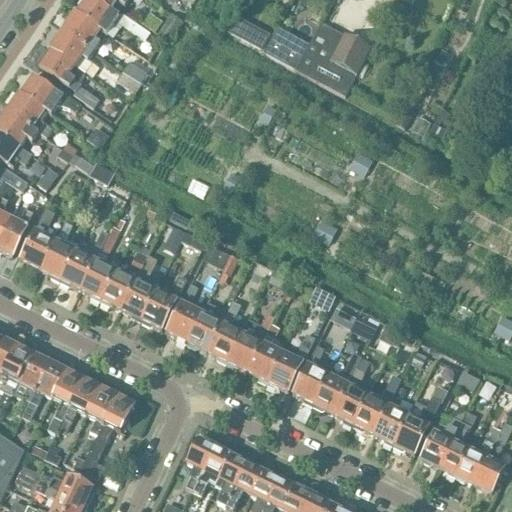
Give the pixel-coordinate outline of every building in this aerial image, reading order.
[(114,11),(98,0),(95,0),(94,2),(90,0),(88,0),(77,17),(101,34),(106,38),(114,28),(120,32),(122,29),(145,45),(150,38),(122,18),(120,19),(119,20),(112,15),(114,11)] [(98,0),(114,11),(118,6),(125,11),(130,3),(126,0),(98,0)] [(62,34),(93,56),(100,47),(95,43),(101,34),(77,17),(76,17),(75,16),(62,34)] [(156,38),(168,46),(182,26),(171,17),(156,38)] [(228,34),(227,35),(238,42),(248,25),(236,19),(228,34)] [(345,100),(347,97),(357,79),(371,53),(344,38),(344,39),(322,28),(321,27),(320,28),(309,48),(310,49),(295,74),(345,100)] [(278,31),(264,54),(263,56),(295,74),(310,49),(309,48),(278,31)] [(93,67),(88,64),(93,56),(62,34),(50,52),(52,53),(51,54),(76,71),(85,78),(86,77),(93,67)] [(74,85),(79,88),(80,85),(81,86),(85,80),(84,79),(85,78),(76,71),(51,54),(39,72),(64,89),(69,92),(74,85)] [(122,77),(140,88),(141,88),(147,78),(129,66),(122,77)] [(122,77),(116,86),(135,97),(140,89),(140,88),(122,77)] [(46,115),(45,115),(51,119),(58,109),(70,114),(75,118),(81,109),(64,98),(62,100),(33,80),(21,98),(46,115)] [(416,87),(406,108),(414,112),(425,91),(416,87)] [(79,91),(73,99),(93,113),(99,104),(79,91)] [(487,99),(479,96),(458,142),(459,143),(457,149),(471,156),(473,150),(475,151),(479,142),(469,138),(487,99)] [(38,137),(46,143),(52,134),(39,125),(45,115),(46,115),(21,98),(21,99),(19,97),(6,115),(38,137)] [(415,113),(414,112),(406,108),(397,125),(396,128),(395,129),(405,134),(405,133),(406,132),(415,113)] [(267,130),(276,113),(267,109),(259,126),(267,130)] [(0,137),(20,152),(27,142),(31,146),(38,137),(6,115),(0,124),(0,137)] [(440,144),(446,134),(439,130),(434,127),(428,137),(440,144)] [(87,144),(100,153),(108,141),(96,132),(87,144)] [(0,137),(0,164),(8,170),(13,173),(18,165),(25,169),(31,160),(20,152),(0,137)] [(77,154),(67,147),(63,154),(72,161),(75,157),(77,154)] [(69,166),(72,161),(63,154),(58,161),(68,168),(69,166)] [(364,181),(373,165),(358,157),(349,173),(364,181)] [(80,161),(74,169),(88,179),(93,170),(80,161)] [(96,168),(88,181),(107,192),(111,185),(114,178),(115,178),(108,174),(106,173),(96,168)] [(2,170),(0,172),(0,181),(14,191),(22,197),(27,187),(2,170)] [(239,181),(231,177),(222,193),(231,198),(239,181)] [(8,207),(0,202),(0,244),(11,222),(2,218),(8,207)] [(11,222),(0,244),(0,255),(13,261),(37,210),(29,206),(20,226),(11,222)] [(45,214),(20,265),(41,275),(56,245),(45,239),(55,218),(45,214)] [(61,285),(79,249),(66,243),(73,229),(65,225),(56,245),(41,275),(61,285)] [(329,250),(337,233),(322,225),(313,242),(329,250)] [(109,238),(81,295),(91,300),(101,305),(116,274),(104,268),(112,251),(120,235),(112,231),(109,238)] [(173,231),(170,238),(182,244),(185,237),(173,231)] [(79,249),(61,285),(81,295),(109,238),(101,235),(97,243),(93,253),(80,247),(79,249)] [(181,246),(200,255),(205,247),(185,237),(182,244),(181,246)] [(128,280),(116,274),(101,305),(122,315),(147,262),(139,258),(137,257),(130,272),(132,273),(128,280)] [(142,325),(157,294),(144,288),(153,270),(157,264),(149,260),(122,315),(142,325)] [(230,260),(222,277),(229,281),(238,264),(230,260)] [(268,286),(282,293),(289,279),(275,272),(268,286)] [(162,335),(186,285),(179,281),(169,300),(157,294),(142,325),(162,335)] [(182,306),(166,337),(187,347),(203,317),(189,310),(198,292),(191,288),(182,306)] [(203,317),(187,347),(208,357),(223,326),(225,321),(227,317),(232,307),(236,299),(229,295),(228,295),(220,313),(207,307),(203,317)] [(314,297),(309,305),(329,315),(333,306),(314,297)] [(243,337),(231,331),(240,310),(232,307),(227,317),(225,321),(223,326),(208,357),(228,367),(243,337)] [(335,313),(329,325),(335,327),(341,315),(335,313)] [(254,342),(243,337),(228,367),(248,377),(255,362),(263,346),(267,339),(267,337),(272,329),(275,322),(268,319),(261,334),(259,333),(254,342)] [(509,345),(511,338),(511,325),(502,320),(494,337),(509,345)] [(272,329),(267,339),(274,342),(274,343),(279,332),(272,329)] [(248,377),(268,387),(283,356),(270,350),(274,342),(267,339),(263,346),(248,377)] [(298,355),(286,349),(283,356),(268,387),(289,397),(315,343),(306,339),(298,355)] [(0,341),(0,381),(16,349),(0,341)] [(12,398),(33,358),(16,349),(0,381),(0,392),(4,394),(12,398)] [(394,363),(398,352),(392,349),(387,360),(394,363)] [(317,351),(293,399),(314,410),(329,379),(315,373),(324,354),(317,351)] [(416,357),(410,367),(419,372),(425,362),(416,357)] [(22,422),(50,366),(33,358),(12,398),(21,403),(20,406),(14,418),(22,422)] [(329,379),(314,410),(334,420),(362,362),(361,362),(353,358),(340,385),(329,379)] [(362,362),(334,420),(354,429),(369,399),(357,394),(364,380),(371,366),(370,366),(362,362)] [(22,422),(30,426),(43,399),(52,404),(67,374),(50,366),(22,422)] [(64,424),(83,383),(67,374),(52,404),(61,408),(48,435),(56,439),(62,426),(62,427),(64,423),(64,424)] [(463,376),(457,388),(474,397),(480,384),(463,376)] [(354,429),(374,439),(389,409),(393,401),(398,391),(401,384),(393,380),(381,405),(369,399),(354,429)] [(86,421),(100,391),(83,383),(64,424),(71,427),(77,416),(86,421)] [(100,391),(86,421),(95,425),(89,436),(97,440),(117,399),(100,391)] [(437,391),(431,402),(440,407),(442,407),(448,396),(437,391)] [(83,469),(79,476),(97,485),(103,472),(99,470),(95,468),(112,433),(120,437),(122,433),(126,433),(129,427),(127,423),(135,408),(117,399),(97,440),(83,469)] [(409,419),(394,449),(415,460),(440,407),(431,402),(427,411),(425,415),(414,410),(409,419)] [(394,449),(409,419),(389,409),(374,439),(394,449)] [(456,480),(470,452),(461,448),(467,437),(468,437),(476,420),(467,416),(462,426),(461,426),(439,472),(456,480)] [(439,427),(421,463),(439,472),(461,426),(453,422),(449,432),(439,427)] [(499,434),(473,489),(491,498),(505,470),(496,465),(502,452),(511,432),(511,430),(505,427),(501,435),(499,434)] [(473,489),(499,434),(492,431),(486,444),(485,444),(479,457),(470,452),(456,480),(473,489)] [(0,507),(24,455),(0,442),(0,507)] [(193,497),(215,453),(198,444),(185,470),(193,474),(189,483),(190,484),(185,493),(193,497)] [(44,463),(47,456),(34,450),(31,457),(44,463)] [(215,453),(193,497),(201,501),(206,492),(207,492),(208,490),(215,493),(231,460),(215,453)] [(44,463),(43,465),(57,471),(59,466),(61,462),(47,456),(44,463)] [(222,499),(216,509),(222,511),(225,511),(247,468),(231,460),(215,493),(222,496),(220,499),(222,499)] [(73,473),(79,476),(83,469),(76,466),(73,473)] [(255,491),(263,476),(247,468),(225,511),(235,511),(237,507),(239,508),(243,499),(250,502),(255,491)] [(23,471),(19,479),(84,509),(92,492),(66,480),(62,488),(53,484),(52,484),(23,471)] [(263,476),(255,491),(250,502),(257,505),(253,511),(264,511),(279,484),(263,476)] [(82,511),(84,509),(19,479),(15,487),(45,501),(44,502),(54,506),(51,511),(82,511)] [(284,511),(294,492),(279,484),(264,511),(284,511)] [(308,511),(314,501),(312,500),(294,492),(284,511),(308,511)] [(330,511),(332,510),(314,501),(308,511),(330,511)]
